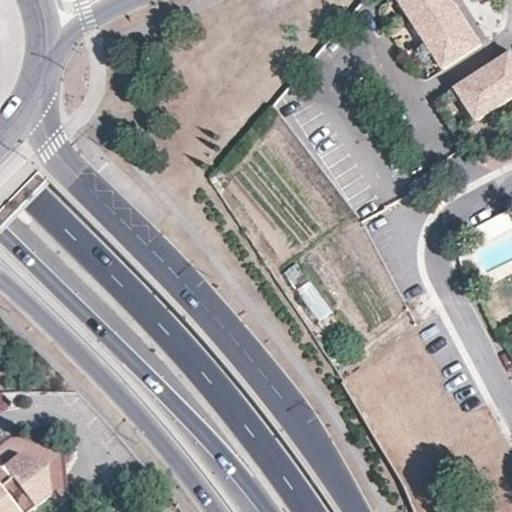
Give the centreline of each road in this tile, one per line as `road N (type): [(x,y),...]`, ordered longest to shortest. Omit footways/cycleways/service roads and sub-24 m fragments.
road 1 (primary): [(364,511),(258,362),(51,143),(35,101)]
road 2 (primary): [(314,511),(223,387),(0,150)]
road 3 (primary): [(0,219),(122,334),(271,511)]
road 4 (primary): [(0,272),(161,434),(221,511)]
road 5 (residential): [(511,403),(442,270),(439,244),(453,215),(511,182)]
